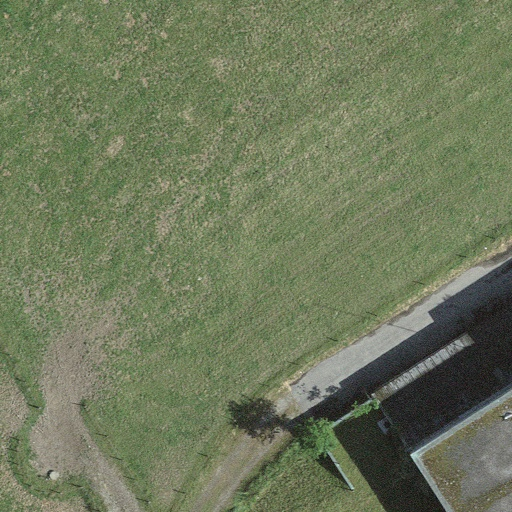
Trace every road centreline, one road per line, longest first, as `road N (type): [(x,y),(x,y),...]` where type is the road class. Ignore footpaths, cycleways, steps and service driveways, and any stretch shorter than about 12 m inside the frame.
road 1 (unclassified): [(511,265),(302,398)]
road 2 (track): [(132,511),(39,358)]
road 3 (track): [(302,398),(244,452),(201,511)]
